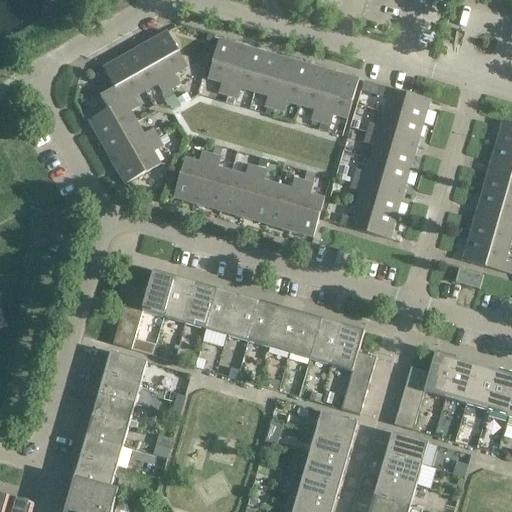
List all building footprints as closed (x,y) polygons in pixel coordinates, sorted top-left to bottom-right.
[(167,33),(146,45),(171,90),(179,85),(174,75),(187,68),(167,33)] [(218,94),(227,97),(242,47),(218,41),(207,80),(221,84),(218,94)] [(171,90),(146,45),(125,57),(145,92),(157,85),(163,94),(171,90)] [(264,54),(242,47),(227,97),(237,99),(240,89),(253,93),(264,54)] [(288,61),(264,54),(253,93),(267,97),(264,107),(274,110),(288,61)] [(145,92),(125,57),(103,69),(114,89),(100,97),(108,110),(122,103),(123,105),(134,98),(145,92)] [(311,67),(288,61),(274,110),(283,113),(286,102),(300,106),(311,67)] [(334,74),(311,67),(300,106),(313,110),(310,121),(320,123),(334,74)] [(359,80),(334,74),(320,123),(318,130),(327,133),(332,116),(347,120),(359,80)] [(364,82),(362,91),(376,96),(379,87),(364,82)] [(415,98),(380,87),(377,97),(387,100),(383,114),(422,125),(429,101),(415,98)] [(171,92),(162,97),(168,107),(177,102),(171,92)] [(184,93),(176,98),(180,105),(188,100),(184,93)] [(140,108),(134,98),(123,105),(122,103),(108,110),(88,122),(101,144),(136,124),(130,113),(140,108)] [(422,125),(383,114),(379,128),(369,125),(366,134),(416,148),(422,125)] [(511,124),(502,122),(495,146),(511,151),(511,124)] [(143,136),(136,124),(101,144),(113,165),(157,139),(153,131),(143,136)] [(416,148),(366,134),(363,143),(374,146),(370,160),(409,171),(416,148)] [(166,136),(159,140),(162,146),(169,142),(166,136)] [(162,148),(157,139),(113,165),(125,186),(160,166),(153,153),(162,148)] [(511,151),(495,146),(489,169),(511,176),(511,151)] [(214,148),(212,155),(219,157),(221,150),(214,148)] [(173,199),(196,205),(211,156),(201,153),(198,163),(184,159),(173,199)] [(220,158),(211,156),(196,205),(219,212),(231,173),(217,169),(220,158)] [(259,160),(257,167),(265,170),(267,162),(259,160)] [(409,171),(370,160),(366,174),(356,171),(353,180),(402,195),(409,171)] [(244,177),(231,173),(219,212),(242,219),(257,169),(247,166),(244,177)] [(341,167),(339,175),(346,177),(348,169),(341,167)] [(266,172),(257,169),(242,219),(266,225),(277,186),(263,182),(266,172)] [(511,176),(489,169),(482,192),(511,201),(511,176)] [(306,173),(303,182),(312,185),(315,175),(306,173)] [(291,190),(277,186),(266,225),(289,232),(303,182),(294,180),(291,190)] [(402,195),(353,180),(350,190),(361,193),(357,206),(396,218),(402,195)] [(312,185),(303,182),(289,232),(313,239),(318,220),(324,200),(309,195),(312,185)] [(511,201),(482,192),(476,216),(511,225),(511,201)] [(396,218),(357,206),(353,220),(342,217),(340,227),(389,241),(396,218)] [(511,225),(476,216),(469,239),(508,250),(511,236),(511,225)] [(508,250),(469,239),(462,262),(511,276),(511,275),(511,265),(504,264),(508,250)] [(458,270),(455,284),(479,291),(483,277),(458,270)] [(167,276),(153,272),(147,293),(145,301),(143,308),(142,313),(164,319),(175,280),(167,278),(167,276)] [(183,282),(175,280),(164,319),(184,325),(196,284),(183,281),(183,282)] [(209,288),(196,284),(184,325),(226,337),(238,296),(225,292),(224,294),(208,290),(209,288)] [(147,293),(129,288),(127,296),(145,301),(147,293)] [(145,301),(127,296),(125,303),(143,308),(145,301)] [(251,300),(238,296),(226,337),(247,343),(258,304),(250,302),(251,300)] [(143,308),(125,303),(123,310),(141,315),(142,313),(143,308)] [(266,307),(258,304),(247,343),(268,349),(280,308),(267,305),(266,307)] [(293,312),(280,308),(268,349),(289,355),(300,316),(292,314),(293,312)] [(141,315),(123,310),(121,317),(139,322),(141,315)] [(308,319),(300,316),(289,355),(310,361),(321,320),(309,317),(308,319)] [(139,322),(121,317),(119,324),(137,329),(139,322)] [(334,324),(321,320),(310,361),(330,367),(342,328),(334,326),(334,324)] [(137,329),(119,324),(117,331),(135,337),(137,329)] [(350,330),(342,328),(330,367),(352,373),(354,368),(356,361),(358,354),(364,333),(350,329),(350,330)] [(135,337),(117,331),(115,338),(133,344),(135,337)] [(133,344),(115,338),(113,346),(131,351),(133,344)] [(449,357),(435,353),(429,374),(427,381),(425,389),(424,393),(424,394),(445,400),(456,361),(448,359),(449,357)] [(147,364),(112,354),(110,363),(108,363),(104,375),(140,385),(147,364)] [(376,359),(358,354),(356,361),(374,366),(376,359)] [(198,359),(196,369),(203,371),(206,361),(198,359)] [(374,366),(356,361),(354,368),(372,373),(374,366)] [(464,363),(456,361),(445,400),(466,406),(478,365),(465,361),(464,363)] [(490,369),(478,365),(466,406),(487,412),(498,373),(490,371),(490,369)] [(231,368),(228,378),(236,380),(239,371),(231,368)] [(372,373),(354,368),(352,373),(351,375),(370,381),(372,373)] [(429,374),(411,369),(409,376),(427,381),(429,374)] [(506,375),(498,373),(487,412),(508,418),(511,402),(511,374),(506,373),(506,375)] [(140,385),(104,375),(101,388),(102,388),(100,396),(134,406),(140,385)] [(370,381),(351,375),(349,382),(368,388),(370,381)] [(427,381),(409,376),(406,383),(425,389),(427,381)] [(270,381),(268,389),(276,392),(279,383),(270,381)] [(368,388),(349,382),(347,389),(366,395),(368,388)] [(425,389),(406,383),(404,390),(423,396),(424,394),(424,393),(425,389)] [(366,395),(347,389),(345,397),(364,402),(366,395)] [(423,396),(404,390),(402,398),(421,403),(423,396)] [(311,393),(308,401),(319,404),(321,396),(311,393)] [(325,393),(322,404),(331,406),(334,396),(325,393)] [(134,406),(100,396),(98,405),(96,404),(92,417),(129,427),(134,406)] [(364,402),(345,397),(343,404),(362,409),(364,402)] [(421,403),(402,398),(400,405),(419,410),(421,403)] [(362,409),(343,404),(341,411),(360,417),(362,409)] [(419,410),(400,405),(398,412),(417,417),(419,410)] [(417,417),(398,412),(396,419),(415,424),(417,417)] [(355,424),(321,414),(315,435),(351,446),(355,433),(353,433),(355,424)] [(129,427),(92,417),(89,429),(91,430),(88,438),(123,448),(129,427)] [(415,424),(396,419),(394,426),(413,432),(415,424)] [(351,446),(315,435),(309,456),(343,466),(346,458),(348,458),(351,446)] [(428,444),(394,435),(391,444),(389,443),(386,456),(422,466),(428,444)] [(123,448),(88,438),(86,446),(84,446),(80,458),(117,468),(123,448)] [(267,438),(265,443),(277,446),(278,441),(267,438)] [(343,466),(309,456),(303,477),(339,487),(343,475),(341,474),(343,466)] [(422,466),(386,456),(382,468),(384,469),(382,477),(416,487),(422,466)] [(117,468),(80,458),(77,471),(79,471),(77,478),(75,478),(64,511),(112,511),(118,491),(111,489),(117,468)] [(455,462),(452,474),(463,477),(467,466),(455,462)] [(339,487),(303,477),(297,498),(331,508),(334,499),(336,500),(339,487)] [(416,487),(382,477),(379,485),(377,485),(374,497),(410,508),(416,487)] [(157,488),(149,486),(146,497),(154,500),(157,488)] [(8,511),(12,500),(0,496),(0,511),(8,511)] [(408,511),(410,508),(374,497),(370,510),(372,510),(371,511),(408,511)] [(330,511),(331,508),(297,498),(292,511),(330,511)] [(250,499),(248,506),(257,508),(258,501),(250,499)] [(32,511),(34,506),(12,500),(8,511),(32,511)]
